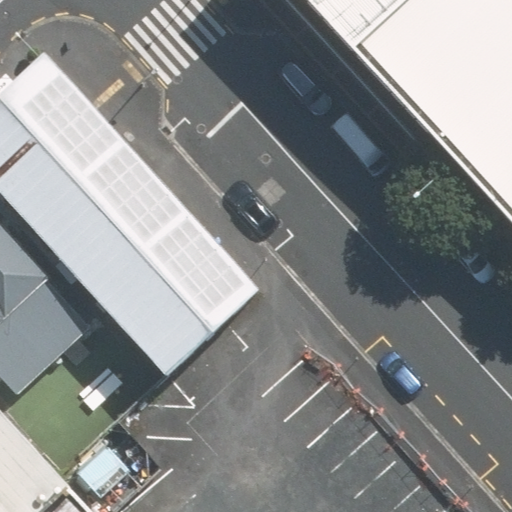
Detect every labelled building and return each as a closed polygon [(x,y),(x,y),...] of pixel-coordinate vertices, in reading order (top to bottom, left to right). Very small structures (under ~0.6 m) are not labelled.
[(511,0),(318,0),(511,209),(511,0)] [(111,308),(169,371),(258,290),(48,61),(0,104),(0,186),(53,244),(111,308)] [(52,364),(111,308),(53,244),(36,260),(0,221),(0,385),(41,428),(79,392),(52,364)] [(458,511),(344,385),(249,472),(269,494),(262,500),(273,511),(458,511)] [(51,511),(73,493),(0,414),(0,511),(51,511)] [(51,511),(90,511),(73,493),(51,511)]
